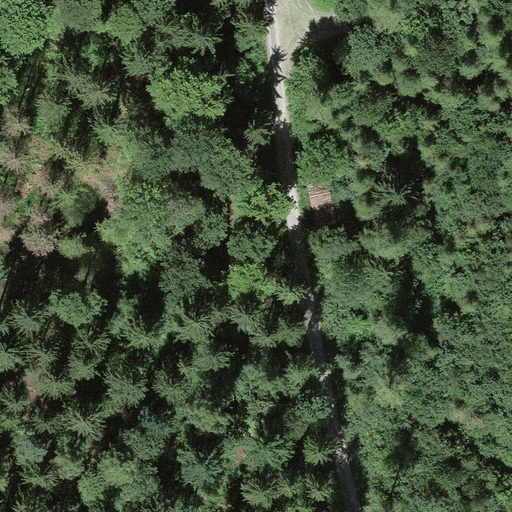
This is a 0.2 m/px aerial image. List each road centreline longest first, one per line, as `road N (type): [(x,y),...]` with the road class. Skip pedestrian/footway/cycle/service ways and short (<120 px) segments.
road 1 (track): [(268,0),(286,167),(356,511)]
road 2 (track): [(446,0),(273,32)]
